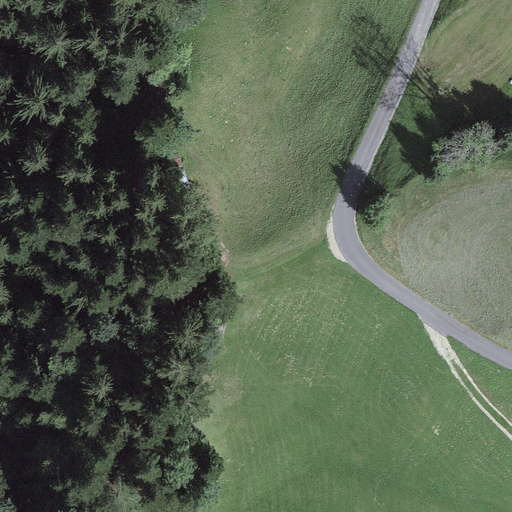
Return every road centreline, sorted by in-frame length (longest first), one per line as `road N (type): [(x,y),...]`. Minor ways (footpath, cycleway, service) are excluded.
road 1 (unclassified): [(431,0),(347,197),(345,231),(355,255),(390,285),(511,361)]
road 2 (track): [(438,318),(457,367),(511,432)]
